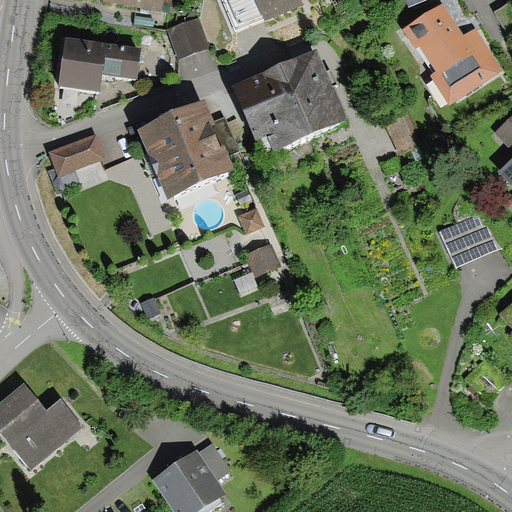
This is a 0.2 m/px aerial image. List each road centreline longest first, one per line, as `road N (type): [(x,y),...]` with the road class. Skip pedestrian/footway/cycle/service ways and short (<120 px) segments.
road 1 (tertiary): [(484,479),(430,452),(203,392),(139,364),(68,303)]
road 2 (tertiary): [(68,303),(16,207),(6,157),(18,0)]
